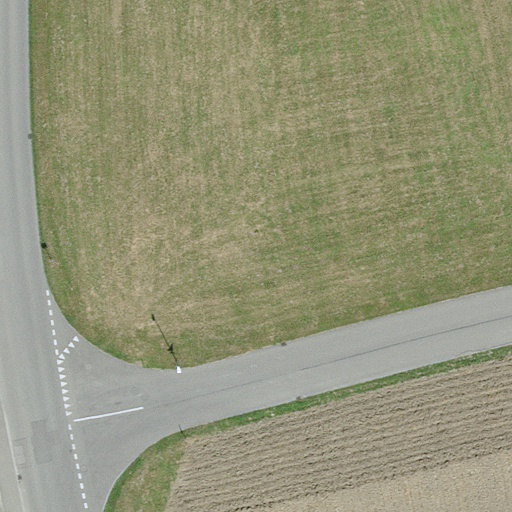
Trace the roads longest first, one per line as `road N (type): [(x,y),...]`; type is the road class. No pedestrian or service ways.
road 1 (residential): [(511,325),(26,440)]
road 2 (tertiary): [(0,246),(26,440)]
